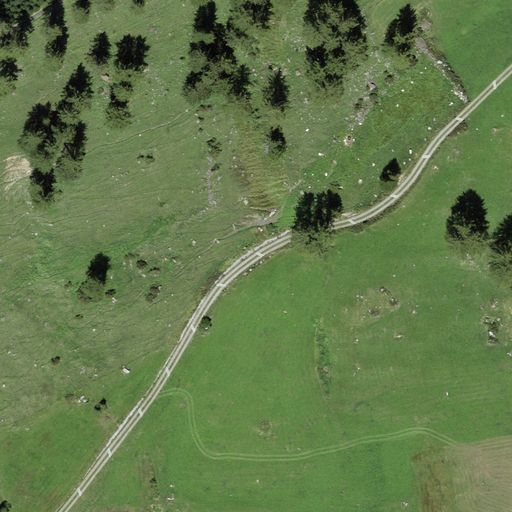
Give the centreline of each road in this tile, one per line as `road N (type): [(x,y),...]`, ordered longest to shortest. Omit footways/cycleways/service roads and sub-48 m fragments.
road 1 (track): [(59,509),(223,278),(287,238),(387,206),(457,120),(511,73)]
road 2 (track): [(59,509),(108,497),(242,502),(329,478)]
